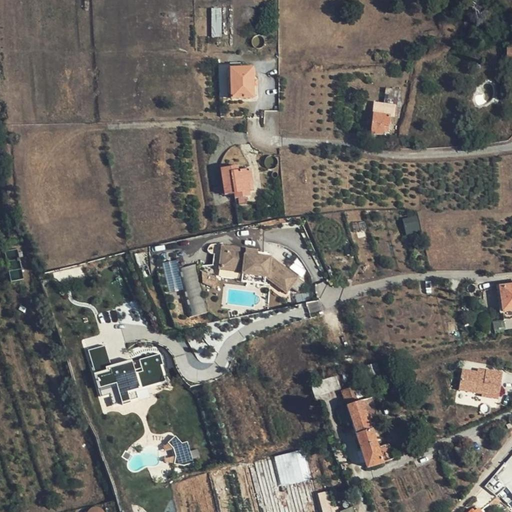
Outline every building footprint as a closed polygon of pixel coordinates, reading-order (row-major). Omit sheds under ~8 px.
[(212,8),(213,36),(222,36),(222,8),(212,8)] [(231,98),(229,68),(229,63),(215,63),(217,99),(231,98)] [(253,67),(229,68),(231,98),(255,97),(253,67)] [(388,92),(387,97),(386,107),(396,109),(400,110),(402,95),(388,92)] [(394,118),(396,109),(386,107),(376,105),(371,133),(382,136),(383,131),(387,131),(390,118),(394,118)] [(250,199),(249,192),(247,186),(251,185),(249,172),(237,174),(236,169),(220,171),(225,198),(235,196),(236,202),(250,199)] [(418,216),(404,218),(406,233),(420,231),(418,216)] [(247,247),(232,245),(231,251),(222,249),(219,268),(242,271),(242,273),(265,278),(287,293),(298,278),(270,258),(265,257),(265,254),(254,252),(254,251),(246,249),(247,247)] [(177,260),(163,263),(169,292),(184,289),(189,316),(206,313),(197,264),(179,268),(177,260)] [(265,278),(242,273),(240,281),(264,285),(265,278)] [(215,286),(217,278),(204,274),(201,283),(215,286)] [(511,285),(500,287),(503,318),(511,317),(511,285)] [(504,328),(503,319),(491,320),(492,329),(504,328)] [(417,355),(396,359),(400,374),(424,446),(508,411),(506,405),(484,341),(471,344),(463,345),(417,355)] [(168,382),(162,353),(111,365),(107,345),(90,349),(101,396),(113,394),(115,404),(141,398),(139,388),(168,382)] [(341,388),(355,383),(353,377),(340,381),(338,377),(319,383),(323,396),(342,390),(341,388)] [(382,434),(377,420),(370,423),(361,400),(357,388),(344,392),(348,406),(347,406),(355,430),(356,434),(355,434),(367,469),(383,463),(375,437),(382,434)] [(346,406),(339,408),(344,423),(351,421),(346,406)] [(194,461),(188,440),(180,443),(179,438),(164,442),(168,456),(174,454),(177,466),(194,461)] [(317,493),(322,511),(337,511),(332,489),(317,493)]
